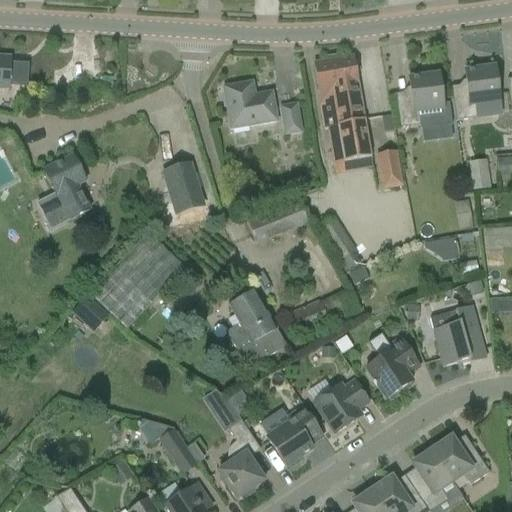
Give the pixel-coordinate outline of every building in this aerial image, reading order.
[(326,60),(327,63),(313,66),(323,126),(337,124),(337,127),(336,127),(343,164),(370,159),(352,58),(339,61),(339,58),(326,60)] [(0,89),(8,90),(9,61),(0,60),(0,89)] [(498,103),(494,69),(490,70),(486,68),(481,68),(478,71),(464,73),(466,91),(452,93),(452,89),(451,89),(456,123),(475,120),(474,106),(498,103)] [(394,96),(398,128),(399,131),(419,128),(420,132),(451,127),(449,105),(441,106),(438,77),(434,77),(431,75),(425,76),(422,79),(408,81),(410,98),(396,100),(396,96),(394,96)] [(223,90),(230,132),(277,123),(271,95),(254,98),(252,85),(223,90)] [(300,133),(296,107),(280,109),(284,135),(300,133)] [(392,118),(381,120),(383,135),(394,133),(392,118)] [(396,155),(377,158),(383,192),(402,189),(396,155)] [(85,184),(72,158),(42,173),(54,196),(35,206),(49,234),(89,213),(76,188),(85,184)] [(511,177),(511,161),(497,161),(498,177),(499,177),(509,177),(511,177)] [(472,192),(489,190),(485,162),(468,164),(472,192)] [(192,164),(164,173),(177,216),(205,207),(192,164)] [(244,221),(252,239),(255,247),(307,225),(297,198),(244,221)] [(457,226),(471,224),(468,208),(454,210),(457,226)] [(335,220),(316,231),(343,276),(360,265),(354,254),(356,253),(335,220)] [(495,249),(494,232),(482,232),(484,250),(495,249)] [(126,332),(185,270),(147,234),(88,296),(126,332)] [(458,260),(456,240),(429,244),(432,263),(458,260)] [(353,288),(368,282),(363,270),(348,276),(353,288)] [(468,299),(480,295),(480,293),(477,285),(465,289),(468,299)] [(217,307),(226,302),(221,293),(208,300),(216,314),(220,312),(217,307)] [(254,294),(229,308),(239,327),(225,334),(237,355),(240,353),(250,370),(284,350),(254,294)] [(92,336),(108,320),(86,299),(71,315),(92,336)] [(328,326),(319,305),(318,303),(292,315),(304,337),(328,326)] [(407,308),(406,308),(406,325),(416,325),(416,324),(418,324),(418,310),(417,310),(417,309),(415,308),(414,305),(407,307),(407,308)] [(469,366),(485,362),(470,309),(454,314),(455,314),(447,316),(430,321),(432,333),(442,370),(468,363),(469,366)] [(334,346),(341,357),(352,350),(345,339),(334,346)] [(407,378),(418,370),(399,341),(376,357),(379,362),(364,372),(385,403),(387,401),(390,404),(400,397),(399,393),(411,385),(407,378)] [(333,352),(321,351),(321,361),(333,361),(333,352)] [(0,368),(9,370),(10,358),(0,356),(0,368)] [(341,385),(312,404),(334,437),(356,422),(352,416),(368,405),(352,382),(343,389),(341,385)] [(226,403),(237,419),(244,414),(245,401),(240,394),(226,403)] [(309,447),(322,438),(303,410),(286,421),(289,425),(266,441),(285,469),(311,452),(309,447)] [(150,448),(157,443),(181,478),(195,469),(172,433),(174,432),(141,423),(135,427),(150,448)] [(253,491),(263,484),(247,461),(259,452),(240,423),(226,432),(236,446),(233,447),(230,450),(228,454),(227,458),(228,462),(230,466),(217,475),(235,503),(238,501),(243,502),(252,495),(253,491)] [(437,446),(429,451),(451,484),(462,477),(469,488),(489,474),(464,437),(452,445),(450,442),(439,449),(437,446)] [(440,492),(451,484),(429,451),(421,456),(423,460),(412,467),(415,471),(404,478),(426,511),(433,511),(447,503),(440,492)] [(116,484),(128,475),(122,465),(109,474),(116,484)] [(426,511),(404,478),(393,485),(390,482),(379,489),(377,486),(369,491),(382,511),(426,511)] [(69,480),(62,479),(57,488),(65,490),(69,480)] [(206,511),(210,510),(196,488),(188,493),(187,493),(164,508),(166,511),(206,511)] [(382,511),(369,491),(361,496),(363,500),(352,507),(355,511),(353,511),(382,511)] [(82,511),(69,492),(56,500),(64,511),(82,511)] [(155,511),(148,500),(130,511),(155,511)]
